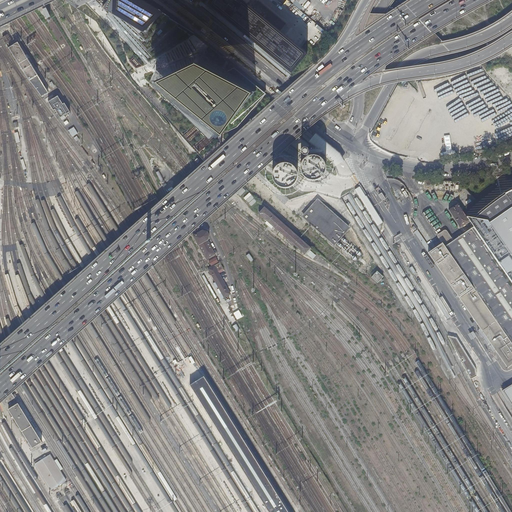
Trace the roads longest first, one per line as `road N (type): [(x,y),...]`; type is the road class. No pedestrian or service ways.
road 1 (trunk): [(0,387),(333,89)]
road 2 (trunk): [(321,73),(0,359)]
road 3 (trunk): [(355,147),(403,65),(511,19)]
road 4 (secondary): [(187,12),(342,138)]
road 5 (trunk): [(333,89),(470,61),(511,38)]
road 6 (trunk): [(333,89),(471,0)]
road 7 (secondary): [(355,147),(437,169),(511,157)]
road 8 (trunk): [(384,0),(370,25),(356,112),(342,138)]
road 9 (trunk): [(429,0),(321,73)]
